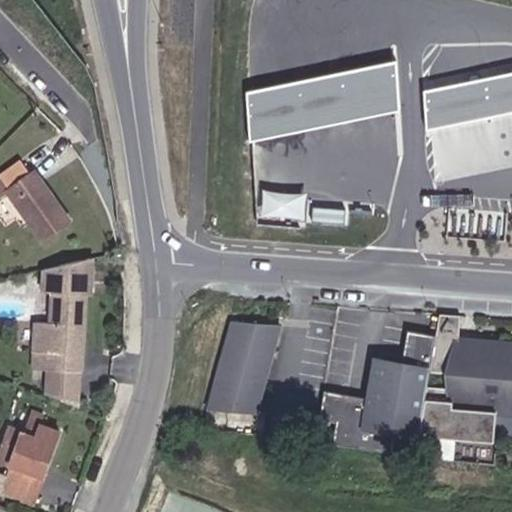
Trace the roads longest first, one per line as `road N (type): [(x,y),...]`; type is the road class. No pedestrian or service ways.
road 1 (residential): [(511,285),(158,264)]
road 2 (tertiary): [(112,511),(150,400),(162,329),(158,264)]
road 3 (tertiary): [(158,264),(126,20)]
